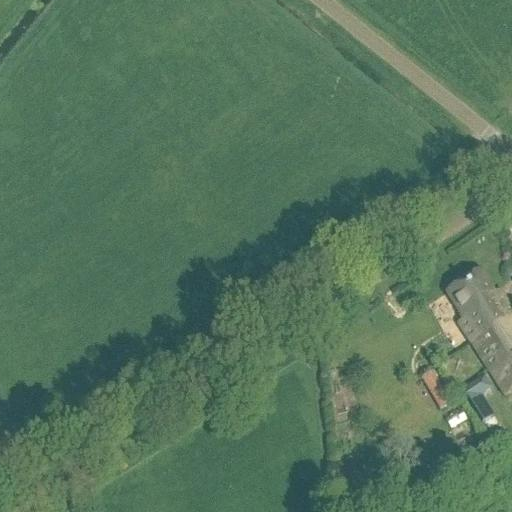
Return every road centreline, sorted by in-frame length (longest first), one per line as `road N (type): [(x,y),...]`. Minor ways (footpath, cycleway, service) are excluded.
road 1 (tertiary): [(13,511),(511,179)]
road 2 (unclassified): [(511,159),(321,0)]
